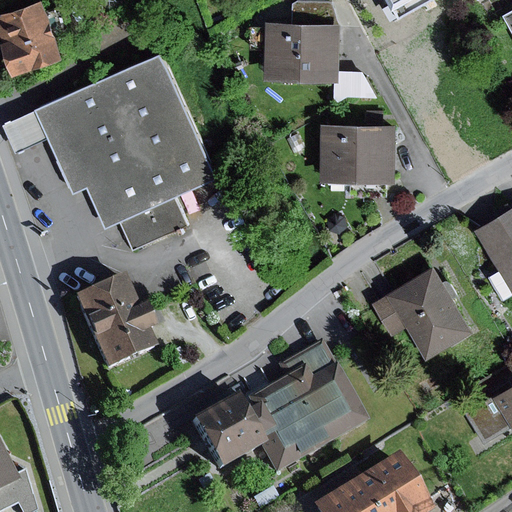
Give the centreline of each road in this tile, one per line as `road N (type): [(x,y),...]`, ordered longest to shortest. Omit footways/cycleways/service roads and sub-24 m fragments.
road 1 (residential): [(70,445),(225,362),(371,243),(511,162)]
road 2 (primary): [(46,362),(0,209)]
